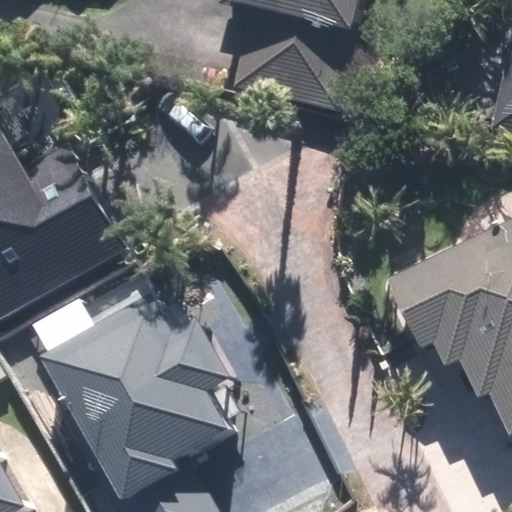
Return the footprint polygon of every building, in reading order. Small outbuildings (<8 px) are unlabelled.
[(217,0),(215,11),(249,20),(230,93),(332,118),(361,0),(217,0)] [(488,135),(511,140),(511,37),(510,39),(488,135)] [(0,145),(0,327),(126,259),(66,150),(17,177),(0,145)] [(511,228),(382,292),(416,361),(427,356),(439,380),(453,373),(473,413),(482,408),(503,450),(511,445),(511,228)] [(36,371),(113,511),(214,511),(185,460),(218,442),(196,403),(220,390),(189,334),(165,347),(146,312),(36,371)] [(0,511),(11,511),(0,492),(0,511)]
